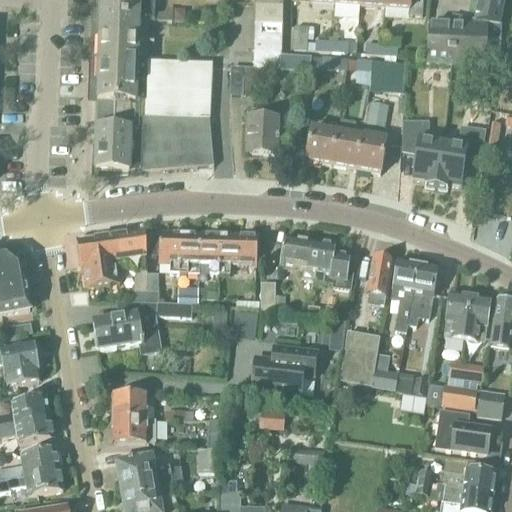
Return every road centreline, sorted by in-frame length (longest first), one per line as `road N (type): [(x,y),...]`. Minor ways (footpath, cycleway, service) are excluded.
road 1 (residential): [(511,278),(358,218),(267,205),(131,207),(40,221)]
road 2 (residential): [(94,511),(40,221)]
road 3 (residential): [(40,221),(38,121),(53,0)]
